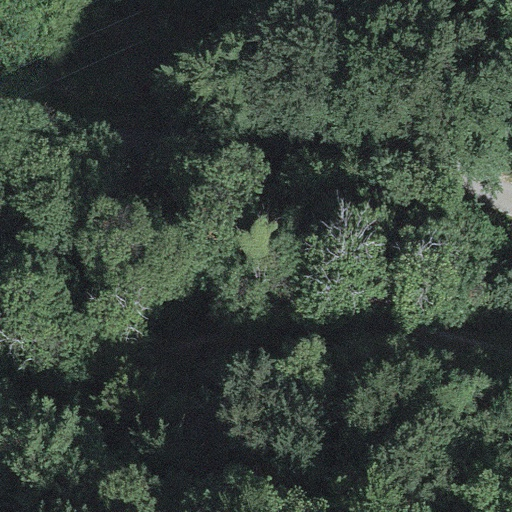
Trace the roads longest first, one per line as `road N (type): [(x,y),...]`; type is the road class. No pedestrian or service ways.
road 1 (track): [(0,303),(135,337),(460,331),(511,366)]
road 2 (unclassified): [(0,122),(72,139),(330,143),(511,203)]
